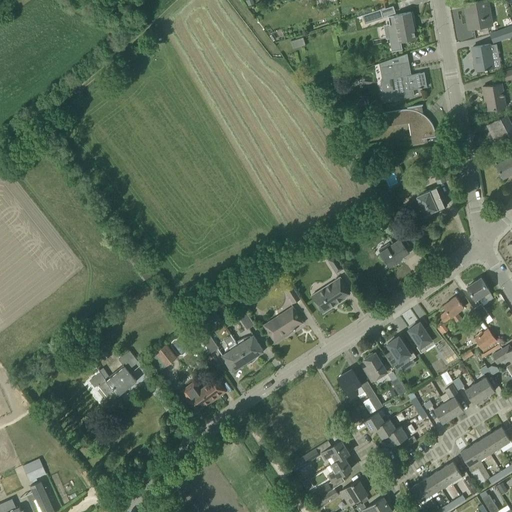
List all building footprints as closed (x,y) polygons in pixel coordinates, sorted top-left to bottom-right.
[(492,25),(487,0),(482,0),(464,3),(469,29),(492,25)] [(383,18),(380,9),(362,15),(364,24),(383,18)] [(402,49),(400,42),(415,39),(412,22),(414,21),(414,22),(415,22),(413,10),(412,10),(412,12),(402,13),(388,16),(389,24),(387,24),(391,51),(402,49)] [(511,38),(511,26),(490,34),(493,42),(509,36),(510,39),(511,38)] [(293,48),(305,45),(303,37),(291,41),(293,48)] [(482,45),(472,47),(474,56),(475,55),(478,70),(485,69),(485,70),(488,69),(487,69),(491,68),(493,68),(491,53),(495,52),(494,43),(482,45)] [(400,56),(379,63),(380,67),(382,79),(381,81),(381,82),(381,83),(380,84),(380,85),(380,86),(381,87),(381,88),(381,89),(382,90),(382,91),(384,101),(392,100),(410,96),(414,96),(414,95),(413,95),(412,89),(420,88),(422,88),(422,87),(427,87),(424,72),(408,75),(407,68),(409,68),(409,67),(407,68),(406,63),(408,62),(402,63),(400,56)] [(489,110),(498,108),(505,107),(501,83),(482,87),(484,95),(486,95),(487,100),(485,100),(485,101),(487,100),(489,110)] [(413,143),(413,144),(427,142),(427,138),(436,136),(435,132),(435,130),(434,128),(433,126),(432,124),(431,122),(430,120),(428,118),(427,120),(423,116),(422,105),(423,105),(423,104),(413,106),(408,107),(408,109),(387,112),(389,125),(406,123),(409,123),(412,143),(413,143)] [(511,146),(511,125),(507,115),(486,125),(501,153),(511,146)] [(354,116),(338,126),(342,132),(358,122),(354,116)] [(352,152),(357,159),(383,154),(382,147),(352,152)] [(511,155),(496,164),(503,178),(511,173),(511,155)] [(428,161),(438,184),(446,181),(436,158),(428,161)] [(423,190),(416,193),(417,195),(417,196),(421,206),(419,207),(422,214),(425,213),(425,214),(447,205),(439,186),(430,190),(424,192),(423,190)] [(382,194),(386,203),(398,198),(394,189),(382,194)] [(391,245),(389,242),(378,249),(384,258),(389,266),(398,260),(398,259),(408,252),(403,244),(400,240),(391,245)] [(126,255),(144,280),(153,274),(136,248),(126,255)] [(328,260),(336,273),(343,268),(334,255),(328,260)] [(344,284),(340,277),(312,295),(317,304),(323,313),(345,298),(343,296),(350,292),(344,284)] [(483,294),(488,301),(493,297),(489,291),(481,278),(467,286),(475,299),(483,294)] [(291,285),(289,282),(284,286),(285,288),(285,289),(294,303),(300,298),(291,284),(291,285)] [(464,307),(456,295),(443,306),(446,310),(439,316),(444,323),(452,317),(456,322),(461,318),(457,312),(464,307)] [(475,308),(482,319),(489,314),(482,304),(475,308)] [(303,322),(298,314),(293,306),(264,324),(270,335),(275,343),(284,337),(282,334),(287,331),(288,332),(294,329),(294,330),(296,328),(296,327),(303,322)] [(255,324),(246,311),(244,308),(239,311),(241,315),(239,316),(247,329),(255,324)] [(401,316),(396,320),(400,327),(406,323),(401,316)] [(420,320),(407,329),(418,345),(417,346),(421,353),(443,338),(432,324),(426,328),(420,320)] [(483,351),(497,341),(488,328),(474,338),(483,351)] [(219,347),(210,335),(202,340),(211,353),(219,347)] [(248,361),(264,351),(253,335),(250,337),(250,336),(235,341),(248,361)] [(391,351),(385,355),(392,366),(398,362),(399,363),(408,356),(411,360),(416,356),(412,350),(410,351),(399,335),(386,343),(391,351)] [(235,341),(225,351),(225,353),(222,355),(232,371),(248,361),(235,341)] [(165,342),(154,350),(154,351),(166,366),(177,357),(165,342)] [(508,356),(511,361),(511,347),(511,348),(509,344),(492,355),(497,363),(508,356)] [(90,358),(86,360),(96,374),(89,380),(94,387),(96,385),(98,387),(100,385),(101,387),(106,394),(111,400),(118,395),(119,395),(130,386),(137,381),(127,369),(138,360),(136,358),(132,353),(130,351),(125,345),(117,352),(121,358),(119,360),(124,366),(110,378),(104,369),(103,368),(100,370),(91,356),(90,358)] [(473,354),(471,350),(461,356),(464,360),(473,354)] [(387,371),(375,352),(364,359),(368,365),(364,367),(372,381),(387,371)] [(486,365),(480,369),(483,374),(489,370),(486,365)] [(357,394),(354,389),(361,384),(351,369),(338,377),(351,398),(357,394)] [(475,383),(484,397),(494,390),(486,376),(475,383)] [(406,391),(398,377),(392,381),(400,395),(406,391)] [(458,389),(464,386),(459,377),(453,381),(458,389)] [(183,391),(191,402),(197,410),(215,397),(216,398),(226,390),(217,378),(201,389),(194,380),(182,389),(183,391)] [(475,383),(465,389),(474,403),(484,397),(475,383)] [(444,402),(453,416),(463,409),(458,402),(462,399),(456,391),(453,384),(445,389),(447,392),(441,396),(444,402)] [(363,391),(358,395),(362,400),(367,396),(363,391)] [(414,391),(408,394),(411,400),(413,404),(419,401),(414,391)] [(383,405),(376,393),(369,397),(376,409),(383,405)] [(427,409),(432,406),(434,405),(430,400),(424,403),(424,404),(427,409)] [(425,411),(419,401),(413,404),(420,414),(425,411)] [(442,422),(453,416),(444,402),(434,409),(437,414),(442,422)] [(373,415),(364,420),(371,430),(386,421),(382,416),(385,414),(382,409),(378,412),(373,415)] [(382,437),(401,426),(401,425),(395,429),(389,419),(386,421),(371,430),(371,431),(376,428),(382,437)] [(382,437),(382,438),(387,435),(394,445),(407,436),(401,426),(382,437)] [(500,446),(503,451),(511,445),(511,442),(510,440),(502,426),(491,433),(500,446)] [(481,439),(490,452),(500,446),(491,433),(481,439)] [(417,440),(416,439),(414,435),(408,438),(412,443),(417,440)] [(490,452),(481,439),(471,445),(479,459),(490,452)] [(336,461),(344,456),(349,453),(342,440),(322,452),(325,459),(332,454),(336,461)] [(471,445),(460,452),(469,465),(479,459),(471,445)] [(315,448),(303,455),(308,462),(319,455),(315,448)] [(336,461),(331,464),(335,471),(328,475),(332,480),(352,468),(344,456),(336,461)] [(31,461),(23,465),(26,472),(34,468),(31,461)] [(443,467),(451,481),(462,474),(453,461),(443,467)] [(507,467),(509,465),(508,463),(505,465),(506,467),(501,470),(504,476),(510,472),(507,467)] [(432,474),(441,487),(451,481),(443,467),(432,474)] [(504,476),(501,470),(494,474),(498,480),(504,476)] [(432,474),(422,480),(431,494),(441,487),(432,474)] [(498,480),(494,474),(488,478),(491,484),(498,480)] [(469,476),(463,480),(473,495),(479,491),(469,476)] [(349,504),(359,498),(367,493),(359,479),(341,491),(349,504)] [(41,480),(30,485),(33,491),(42,511),(54,511),(55,511),(51,502),(41,480)] [(420,500),(431,494),(422,480),(412,486),(420,500)] [(321,496),(332,489),(328,482),(316,489),(320,497),(321,496)] [(334,487),(332,489),(321,496),(325,504),(339,495),(334,487)] [(485,490),(480,494),(491,511),(495,511),(499,510),(489,493),(487,495),(486,493),(487,493),(485,490)] [(463,494),(456,498),(460,503),(466,499),(463,494)] [(375,502),(362,510),(363,511),(389,511),(392,510),(384,497),(375,502)] [(456,498),(450,502),(453,507),(460,503),(456,498)] [(13,500),(0,506),(0,511),(22,511),(20,507),(16,508),(13,500)] [(447,511),(453,507),(450,502),(444,506),(447,511)] [(480,511),(482,511),(486,510),(483,503),(478,506),(480,511)]
